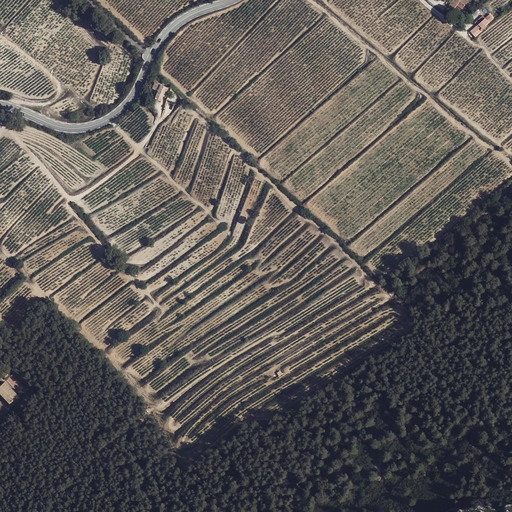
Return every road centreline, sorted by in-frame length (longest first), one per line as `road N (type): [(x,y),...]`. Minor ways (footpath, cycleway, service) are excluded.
road 1 (primary): [(234,0),(180,20),(131,97),(104,121),(63,128),(0,105)]
road 2 (track): [(511,166),(308,0)]
road 3 (track): [(2,106),(61,95),(44,68),(0,37)]
